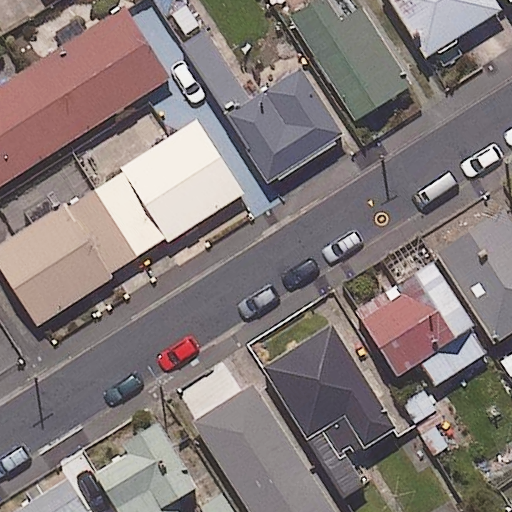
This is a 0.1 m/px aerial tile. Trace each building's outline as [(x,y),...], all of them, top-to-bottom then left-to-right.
[(0,0),(0,22),(5,30),(47,4),(44,0),(0,0)] [(409,83),(357,0),(308,0),(287,13),(352,118),(409,83)] [(499,5),(495,0),(395,0),(430,52),(499,5)] [(0,181),(168,76),(123,5),(0,82),(0,181)] [(225,111),(267,180),(342,135),(300,66),(248,97),(204,25),(182,39),(226,110),(225,111)] [(94,186),(135,255),(240,191),(199,122),(94,186)] [(135,255),(94,186),(0,242),(0,263),(35,321),(109,277),(106,273),(135,255)] [(511,226),(494,199),(430,239),(493,337),(511,325),(511,226)] [(488,347),(432,262),(355,313),(394,374),(418,358),(434,383),(488,347)] [(260,376),(340,498),(364,483),(347,457),(396,425),(331,323),(257,370),(260,376)] [(336,511),(331,504),(252,382),(190,421),(248,511),(336,511)] [(452,441),(423,389),(402,401),(431,453),(452,441)] [(195,483),(153,416),(115,439),(125,454),(93,474),(116,511),(176,511),(169,499),(195,483)] [(88,511),(63,473),(3,511),(88,511)]
